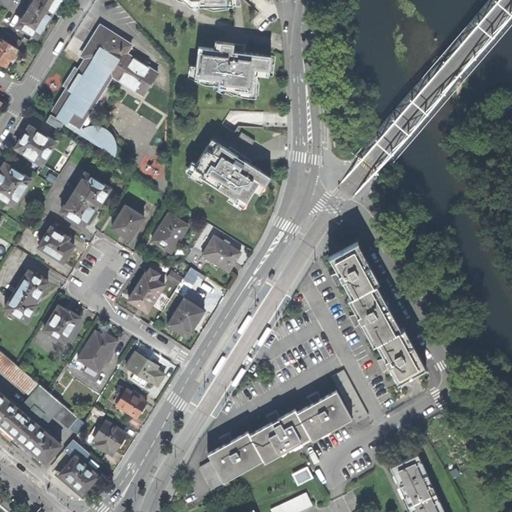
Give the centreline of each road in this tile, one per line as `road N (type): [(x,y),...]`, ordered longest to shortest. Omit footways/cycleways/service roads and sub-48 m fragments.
road 1 (residential): [(302,188),(366,220),(455,385)]
road 2 (residential): [(198,367),(287,226),(302,188)]
road 3 (unclassified): [(302,188),(306,0)]
road 4 (residential): [(198,367),(89,297),(106,271)]
road 5 (residential): [(455,385),(324,466)]
road 6 (residential): [(135,476),(198,367)]
